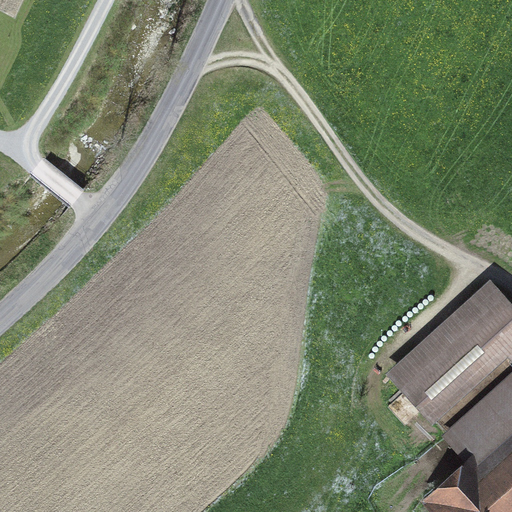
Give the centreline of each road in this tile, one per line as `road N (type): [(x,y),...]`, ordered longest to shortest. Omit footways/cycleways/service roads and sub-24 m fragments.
road 1 (track): [(185,72),(236,57),(275,67),(397,219),(511,283)]
road 2 (tertiary): [(219,0),(134,167),(96,218),(0,315)]
